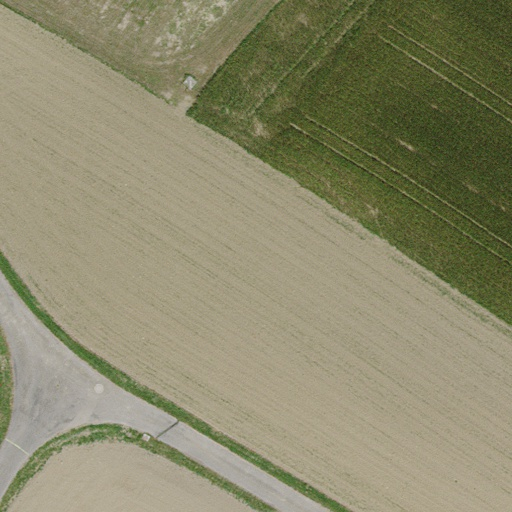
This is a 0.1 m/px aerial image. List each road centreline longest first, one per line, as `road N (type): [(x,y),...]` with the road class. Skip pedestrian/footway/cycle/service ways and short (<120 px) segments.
road 1 (track): [(0,294),(59,365),(305,511)]
road 2 (track): [(0,476),(59,365)]
